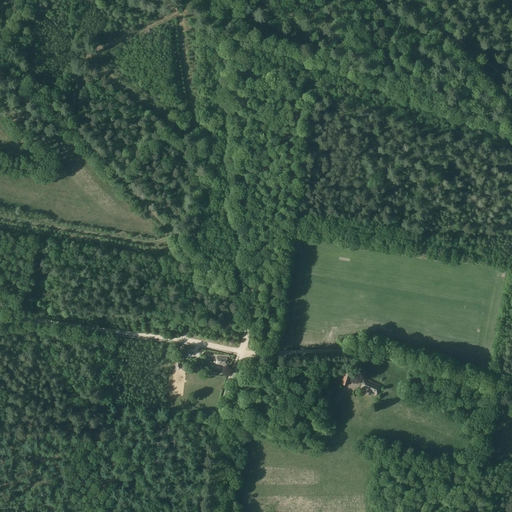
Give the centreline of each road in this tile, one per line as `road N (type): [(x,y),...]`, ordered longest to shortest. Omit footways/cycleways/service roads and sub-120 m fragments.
road 1 (track): [(30,320),(239,350),(363,352),(497,385)]
road 2 (track): [(241,355),(253,277),(233,0)]
road 3 (track): [(180,14),(87,59),(89,136),(173,236)]
road 4 (track): [(155,511),(30,320)]
road 5 (track): [(173,236),(143,242),(0,218)]
road 6 (track): [(213,511),(224,407),(241,355)]
road 7 (secondary): [(511,103),(417,0)]
road 8 (track): [(89,54),(193,132)]
road 9 (track): [(481,511),(478,477),(497,385)]
